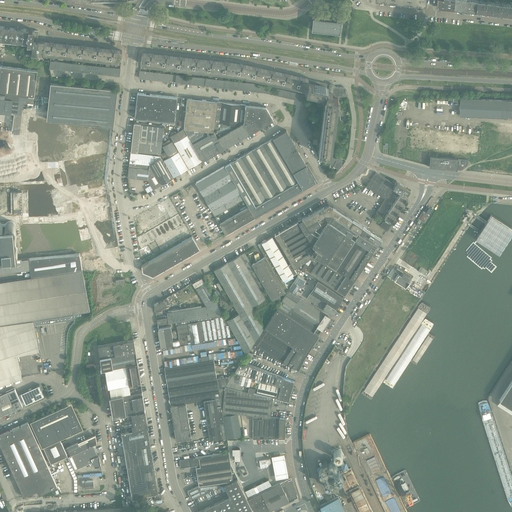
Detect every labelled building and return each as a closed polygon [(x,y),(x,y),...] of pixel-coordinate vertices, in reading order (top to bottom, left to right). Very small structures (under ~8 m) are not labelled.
[(493,3),(477,1),(476,11),(491,13),(493,3)] [(493,3),(491,13),(507,15),(508,4),(493,3)] [(345,22),(342,21),(339,20),(339,21),(331,20),(331,17),(330,16),(330,17),(325,16),(326,16),(324,16),(324,18),(323,19),(316,18),(313,17),(313,18),(311,30),(340,33),(341,25),(344,25),(345,22)] [(38,31),(29,30),(28,43),(26,53),(38,55),(39,41),(37,41),(38,31)] [(43,53),(58,55),(59,44),(44,42),(43,53)] [(58,55),(74,56),(75,45),(59,44),(58,55)] [(74,56),(89,58),(90,47),(75,45),(74,56)] [(89,58),(104,60),(106,49),(90,47),(89,58)] [(106,49),(104,60),(119,62),(120,55),(122,55),(122,51),(106,49)] [(143,64),(150,65),(151,54),(142,53),(141,57),(141,58),(143,58),(143,64)] [(151,54),(150,65),(157,66),(159,55),(151,54)] [(157,66),(165,67),(166,56),(159,55),(157,66)] [(165,67),(172,68),(174,57),(166,56),(165,67)] [(174,57),(172,68),(180,68),(181,58),(174,57)] [(189,58),(181,58),(180,68),(187,69),(189,58)] [(187,69),(195,70),(196,59),(189,58),(187,69)] [(195,70),(203,71),(204,60),(196,59),(195,70)] [(204,60),(203,71),(210,72),(211,61),(204,60)] [(210,72),(218,73),(219,62),(211,61),(210,72)] [(219,62),(218,73),(225,74),(226,63),(219,62)] [(234,64),(226,63),(225,74),(233,75),(234,64)] [(239,75),(240,75),(242,64),(234,64),(233,75),(239,75)] [(242,64),(240,75),(241,76),(247,77),(249,66),(242,64)] [(257,68),(249,66),(247,77),(254,78),(257,68)] [(254,78),(262,80),(264,69),(257,68),(254,78)] [(262,80),(269,82),(272,71),(264,69),(262,80)] [(279,73),(272,71),(269,82),(277,83),(279,73)] [(277,83),(284,85),(286,74),(279,73),(277,83)] [(284,85),(291,87),(294,76),(286,74),(284,85)] [(291,87),(299,88),(301,78),(294,76),(291,87)] [(309,79),(301,78),(299,88),(306,90),(308,81),(309,79)] [(308,81),(306,90),(306,91),(325,95),(324,96),(325,97),(326,96),(327,96),(326,103),(324,103),(323,106),(325,107),(322,131),(320,131),(320,134),(322,135),(320,152),(330,154),(331,147),(332,147),(331,146),(332,140),(333,140),(332,140),(333,133),(334,133),(333,133),(334,126),(335,126),(334,125),(334,119),(335,119),(334,118),(335,112),(336,112),(335,111),(336,105),(337,105),(336,104),(337,98),(338,98),(338,97),(338,95),(342,96),(345,95),(346,95),(346,94),(346,93),(346,89),(345,88),(344,88),(342,88),(341,88),(340,88),(339,88),(338,87),(333,86),(334,85),(333,85),(333,84),(331,84),(331,85),(330,84),(329,86),(328,85),(326,84),(326,83),(321,83),(320,83),(320,82),(315,82),(313,82),(313,81),(309,80),(309,81),(308,81)] [(135,118),(174,122),(177,97),(138,93),(135,118)] [(184,128),(214,131),(215,122),(217,102),(187,98),(186,113),(184,128)] [(511,118),(511,100),(460,98),(459,116),(511,118)] [(217,102),(215,122),(239,125),(239,126),(244,124),(246,105),(217,102)] [(244,124),(250,134),(274,120),(266,107),(246,105),(244,124)] [(214,131),(224,149),(250,134),(244,124),(239,126),(239,125),(215,122),(214,131)] [(131,152),(161,155),(164,126),(134,123),(131,152)] [(174,143),(189,169),(203,161),(184,128),(170,136),(174,143)] [(214,131),(184,128),(203,161),(220,151),(224,149),(214,131)] [(225,166),(245,200),(248,205),(255,218),(255,217),(316,182),(306,165),(297,150),(297,149),(295,146),(293,143),(294,143),(293,143),(292,140),(291,140),(290,137),(290,136),(290,137),(288,134),(286,130),(284,131),(284,132),(281,133),(278,135),(273,138),(225,166)] [(161,155),(174,178),(188,169),(179,152),(172,142),(163,147),(166,152),(161,155)] [(128,177),(148,180),(149,170),(150,165),(151,155),(131,153),(129,167),(128,177)] [(149,170),(148,180),(153,189),(174,178),(161,156),(151,155),(150,165),(149,170)] [(326,161),(339,168),(340,166),(342,164),(341,163),(343,161),(336,157),(335,159),(331,157),(331,156),(329,155),(326,161)] [(430,156),(429,167),(462,170),(468,165),(468,160),(430,156)] [(195,182),(209,206),(213,213),(216,218),(245,200),(225,166),(225,165),(224,166),(206,176),(196,182),(195,182)] [(375,172),(370,181),(366,186),(385,198),(376,213),(384,218),(391,222),(392,221),(393,221),(395,219),(393,218),(396,214),(397,215),(399,212),(398,211),(400,208),(401,208),(403,206),(402,205),(404,201),(406,202),(407,199),(406,198),(408,196),(410,192),(405,189),(406,187),(403,185),(396,181),(394,184),(375,172)] [(190,237),(192,236),(171,197),(163,201),(157,202),(157,206),(140,215),(142,219),(143,221),(150,220),(151,222),(152,221),(153,222),(154,229),(143,234),(143,237),(144,239),(144,241),(146,245),(146,241),(150,239),(150,241),(156,240),(161,249),(164,249),(175,243),(177,242),(175,238),(190,237)] [(10,204),(0,203),(0,213),(10,213),(10,204)] [(354,281),(382,239),(367,229),(353,220),(329,204),(328,204),(298,221),(315,249),(312,253),(336,268),(354,281)] [(255,218),(248,205),(219,223),(225,235),(226,234),(255,218)] [(416,224),(419,226),(422,221),(425,223),(433,210),(426,206),(418,219),(419,219),(416,224)] [(511,235),(511,228),(491,215),(486,223),(480,232),(476,239),(499,254),(511,235)] [(0,258),(0,259),(1,259),(2,259),(3,258),(4,258),(4,257),(5,257),(5,256),(6,256),(6,255),(9,254),(10,255),(10,256),(11,256),(11,257),(12,257),(13,258),(14,258),(15,258),(16,258),(16,257),(17,257),(18,256),(19,255),(19,254),(20,253),(20,252),(20,251),(19,251),(19,250),(19,249),(18,249),(18,248),(17,248),(16,247),(15,244),(16,244),(16,243),(17,243),(17,242),(18,242),(18,241),(18,240),(18,239),(18,238),(18,237),(17,236),(16,235),(15,235),(15,234),(14,231),(15,230),(16,230),(16,229),(16,228),(17,228),(17,227),(17,226),(17,225),(17,224),(16,224),(16,223),(15,222),(14,221),(13,221),(12,221),(11,221),(10,221),(9,221),(9,222),(8,222),(7,223),(5,222),(3,223),(1,223),(0,223),(0,222),(0,258)] [(298,221),(275,235),(288,258),(294,268),(308,259),(309,258),(312,253),(315,249),(298,221)] [(387,230),(390,226),(383,221),(380,226),(387,230)] [(162,254),(162,253),(149,261),(142,265),(143,272),(153,276),(199,249),(195,242),(192,237),(162,254)] [(288,264),(272,237),(262,243),(283,280),(284,280),(296,272),(291,263),(288,264)] [(283,280),(262,243),(261,243),(258,245),(265,257),(252,264),(277,307),(281,299),(279,295),(286,291),(288,288),(284,280),(283,280)] [(92,257),(95,271),(122,266),(120,253),(92,257)] [(272,300),(245,253),(214,270),(239,313),(227,320),(247,354),(251,348),(265,327),(255,310),(272,300)] [(354,281),(336,268),(312,253),(309,258),(317,263),(311,273),(345,295),(354,281)] [(0,324),(33,320),(34,324),(74,318),(74,314),(87,312),(78,254),(60,255),(0,260),(0,271),(30,269),(30,271),(31,270),(31,274),(31,277),(0,281),(0,324)] [(399,273),(395,280),(406,287),(410,280),(408,279),(410,276),(403,272),(397,268),(395,271),(399,273)] [(223,314),(202,277),(193,283),(206,306),(167,312),(168,317),(157,319),(158,325),(176,321),(223,314)] [(318,281),(307,298),(332,315),(343,297),(318,281)] [(294,282),(288,290),(295,295),(301,286),(294,282)] [(295,295),(288,290),(277,308),(313,332),(317,327),(322,330),(330,318),(295,295)] [(154,305),(155,311),(161,310),(161,308),(169,304),(166,298),(154,305)] [(305,355),(319,335),(313,332),(277,308),(265,327),(251,348),(257,351),(298,369),(305,355)] [(223,314),(176,321),(179,340),(173,341),(173,337),(174,338),(176,338),(178,336),(177,331),(175,330),(173,331),(172,332),(172,333),(171,326),(158,328),(162,349),(231,338),(228,324),(223,314)] [(0,324),(0,385),(22,378),(22,377),(15,355),(39,350),(34,324),(33,320),(0,324)] [(100,357),(100,358),(136,352),(134,340),(134,339),(104,345),(98,346),(100,357)] [(105,369),(137,363),(137,359),(136,359),(135,359),(134,354),(135,354),(135,353),(136,353),(136,352),(100,358),(102,369),(105,369)] [(217,378),(214,360),(209,361),(209,357),(199,358),(199,362),(165,368),(171,405),(186,403),(204,400),(220,398),(219,396),(219,395),(217,378)] [(281,386),(277,398),(288,401),(289,397),(290,393),(291,389),(293,385),(294,381),(242,362),(225,387),(231,388),(254,393),(255,388),(258,388),(257,392),(276,397),(279,386),(279,385),(281,386)] [(137,363),(105,369),(108,388),(115,387),(141,383),(137,363)] [(232,376),(217,378),(219,395),(232,376)] [(511,408),(511,380),(499,400),(511,408)] [(20,393),(26,405),(45,396),(39,385),(20,393)] [(241,436),(237,414),(228,413),(231,388),(225,387),(219,396),(220,398),(204,400),(210,439),(226,437),(226,438),(241,436)] [(0,416),(23,406),(15,388),(0,394),(0,416)] [(270,417),(272,397),(254,393),(231,388),(228,413),(237,414),(240,414),(270,417)] [(142,392),(123,395),(126,415),(132,414),(145,412),(145,408),(143,396),(142,392)] [(123,395),(110,397),(113,417),(118,416),(126,415),(123,395)] [(186,403),(171,405),(171,406),(176,441),(191,438),(191,435),(186,403)] [(32,422),(51,464),(68,456),(60,438),(82,428),(74,411),(72,412),(70,407),(63,410),(62,409),(32,422)] [(121,431),(121,432),(122,432),(125,449),(127,466),(130,482),(132,497),(145,495),(158,493),(157,484),(156,478),(154,469),(153,463),(153,462),(151,453),(150,446),(150,445),(149,438),(149,435),(148,431),(147,428),(148,428),(145,412),(132,414),(133,421),(133,425),(134,430),(128,431),(126,431),(123,431),(122,431),(121,431)] [(285,419),(279,418),(270,417),(240,414),(244,439),(267,439),(285,438),(285,434),(285,423),(285,419)] [(0,445),(24,497),(37,491),(39,495),(57,487),(58,487),(28,422),(10,430),(9,428),(0,432),(0,445)] [(78,442),(67,447),(68,448),(71,455),(72,454),(75,459),(79,468),(93,461),(95,466),(101,466),(100,464),(100,458),(99,454),(98,455),(98,454),(93,444),(97,443),(96,435),(95,435),(95,436),(89,439),(89,438),(91,438),(90,436),(86,438),(78,442)] [(318,473),(323,488),(349,488),(359,484),(358,484),(352,467),(349,468),(347,462),(344,462),(343,457),(343,452),(342,450),(334,450),(334,456),(335,458),(328,461),(327,460),(323,461),(323,464),(317,466),(318,468),(318,473)] [(228,452),(195,458),(190,458),(191,466),(196,465),(199,485),(188,491),(192,501),(224,485),(233,481),(228,452)] [(284,455),(271,457),(275,480),(288,478),(284,455)] [(181,467),(191,466),(190,458),(180,460),(181,467)] [(290,478),(261,492),(247,499),(253,511),(266,511),(297,497),(297,495),(296,495),(291,481),(292,481),(291,478),(290,478)] [(253,511),(247,499),(243,489),(238,479),(233,481),(224,485),(230,497),(198,511),(253,511)] [(345,511),(338,497),(320,505),(323,511),(345,511)]
